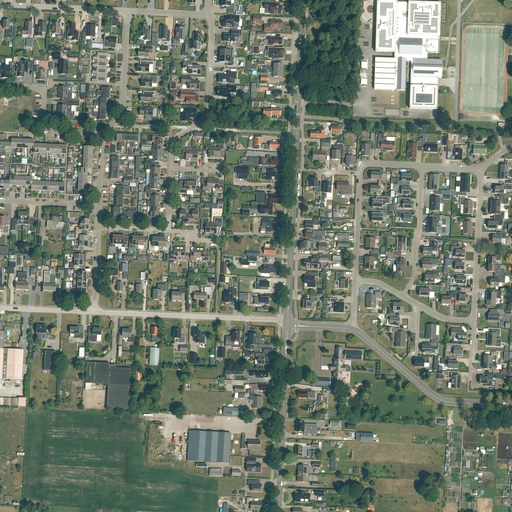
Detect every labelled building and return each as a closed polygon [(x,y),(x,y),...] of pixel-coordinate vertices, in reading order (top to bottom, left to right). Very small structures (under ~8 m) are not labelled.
[(231,4),(231,1),(222,0),(222,6),(228,7),(228,10),(234,10),(234,4),(231,4)] [(375,58),(374,90),(405,91),(406,62),(411,62),(410,86),(409,109),(437,110),(438,87),(437,87),(438,78),(442,78),(442,71),(442,66),(442,60),(434,60),(427,60),(427,53),(439,53),(439,41),(439,37),(440,23),(440,4),(409,2),(408,2),(408,3),(397,2),(392,2),(391,0),(386,0),(387,2),(377,1),(375,52),(394,53),(394,58),(375,58)] [(282,11),(282,7),(275,7),(275,3),(265,3),(264,9),(270,9),(270,14),(280,15),(280,11),(282,11)] [(227,20),(223,20),(223,19),(221,19),(221,23),(222,24),(223,24),(223,27),(233,28),(235,28),(235,27),(239,27),(239,23),(239,20),(242,20),(242,17),(239,17),(227,16),(227,20)] [(4,21),(4,29),(6,29),(6,39),(12,39),(13,28),(9,28),(10,21),(4,21)] [(282,29),(282,21),(271,21),(271,26),(265,26),(265,32),(272,32),(272,29),(282,29)] [(32,30),(32,23),(26,22),(26,30),(22,30),(22,35),(31,36),(32,30)] [(53,24),(52,34),(57,35),(56,38),(63,38),(63,31),(60,31),(60,24),(58,24),(58,22),(54,22),(54,24),(53,24)] [(40,23),(39,28),(36,28),(36,36),(42,37),(42,33),(46,33),(46,23),(40,23)] [(73,25),(73,23),(69,23),(69,25),(68,25),(68,38),(72,38),(72,41),(78,41),(79,32),(75,32),(76,25),(73,25)] [(95,38),(95,27),(91,27),(91,26),(86,26),(86,33),(82,33),(82,40),(86,40),(86,37),(95,38)] [(150,41),(150,33),(150,31),(147,31),(147,26),(138,26),(140,26),(140,37),(144,37),(144,41),(150,41)] [(170,42),(170,35),(167,35),(168,27),(160,27),(160,40),(164,40),(164,42),(170,42)] [(184,41),(185,29),(176,28),(176,40),(184,41)] [(239,38),(239,37),(241,37),(241,32),(239,32),(232,32),(232,35),(224,34),(224,42),(231,42),(231,43),(232,43),(232,42),(235,42),(235,38),(239,38)] [(200,42),(201,38),(200,38),(200,34),(194,34),(194,38),(193,38),(193,42),(190,42),(189,49),(197,49),(197,46),(200,46),(200,42)] [(109,37),(105,37),(104,43),(104,47),(111,48),(112,48),(112,44),(116,44),(117,38),(109,37)] [(270,41),(267,41),(267,47),(273,47),(273,45),(274,45),(281,45),(281,44),(282,44),(282,39),(281,39),(281,38),(273,38),(270,38),(270,39),(270,41)] [(152,54),(152,47),(145,47),(145,50),(138,50),(138,57),(148,57),(149,54),(152,54)] [(233,57),(233,52),(234,52),(234,48),(227,47),(227,51),(220,50),(220,57),(233,57)] [(269,57),(269,58),(282,58),(282,57),(283,58),(283,55),(282,55),(282,54),(283,54),(283,50),(269,50),(269,51),(269,57)] [(234,57),(233,57),(220,57),(220,63),(226,63),(226,67),(234,67),(234,57)] [(24,77),(25,73),(28,73),(29,62),(22,61),(21,65),(17,65),(16,77),(24,77)] [(68,75),(68,62),(60,62),(60,66),(59,66),(59,70),(59,75),(68,75)] [(153,65),(153,62),(145,62),(145,65),(138,64),(137,72),(149,72),(149,65),(153,65)] [(200,75),(201,67),(192,66),(192,63),(184,63),(183,69),(189,70),(189,74),(200,75)] [(10,69),(10,66),(9,66),(2,66),(2,67),(0,66),(0,73),(1,74),(1,78),(10,79),(10,69)] [(34,72),(37,73),(37,80),(45,80),(45,70),(40,70),(40,67),(35,66),(34,72)] [(236,80),(237,73),(229,72),(228,76),(219,75),(219,83),(230,83),(230,84),(233,84),(234,83),(234,80),(236,80)] [(157,77),(149,77),(149,80),(142,80),(141,87),(152,87),(152,84),(157,84),(157,77)] [(199,89),(199,82),(190,81),(191,78),(182,77),(182,84),(188,84),(187,89),(199,89)] [(236,92),(236,87),(229,87),(228,89),(218,89),(218,96),(222,96),(222,97),(230,97),(230,92),(236,92)] [(281,97),(281,91),(270,91),(270,95),(266,95),(266,99),(270,99),(270,100),(276,100),(276,97),(281,97)] [(154,95),(155,92),(148,92),(148,95),(141,95),(141,102),(152,102),(152,95),(154,95)] [(198,104),(198,96),(191,96),(191,93),(181,92),(181,99),(187,100),(186,103),(198,104)] [(249,101),(249,99),(249,94),(243,94),(244,93),(238,92),(238,100),(243,100),(243,101),(249,101)] [(196,118),(196,110),(185,109),(185,113),(182,113),(181,121),(189,122),(189,118),(196,118)] [(281,111),(280,110),(281,109),(271,109),(271,111),(264,110),(264,117),(271,117),(271,115),(280,116),(280,113),(281,112),(281,111)] [(70,115),(70,112),(58,111),(57,117),(62,117),(62,120),(73,121),(73,115),(70,115)] [(324,138),(324,130),(320,129),(319,130),(319,132),(311,132),(311,138),(319,138),(324,138)] [(394,151),(394,142),(381,142),(382,137),(382,132),(376,132),(376,135),(378,135),(377,144),(381,144),(381,150),(394,151)] [(162,146),(163,146),(163,141),(156,140),(157,137),(149,137),(148,142),(154,143),(154,146),(162,146)] [(261,146),(261,139),(255,138),(255,140),(252,140),(252,141),(252,148),(253,149),(258,149),(259,148),(259,145),(261,146)] [(329,155),(330,148),(330,140),(322,139),(321,152),(313,152),(313,160),(321,161),(321,162),(325,162),(325,155),(329,155)] [(422,148),(422,139),(419,139),(419,141),(416,141),(416,144),(408,144),(408,158),(405,158),(416,159),(416,147),(422,148)] [(422,148),(422,149),(425,149),(425,152),(437,153),(437,145),(425,145),(426,139),(422,139),(422,148)] [(343,144),(343,140),(338,140),(338,144),(337,144),(337,147),(336,151),(332,151),(332,160),(339,160),(339,153),(342,154),(343,144)] [(486,149),(485,149),(485,146),(474,145),(474,141),(470,141),(469,150),(473,150),(473,154),(477,155),(477,154),(485,154),(485,155),(485,149),(486,149)] [(373,150),(374,143),(366,143),(366,145),(361,145),(361,152),(359,152),(358,156),(369,157),(369,150),(373,150)] [(209,152),(208,158),(214,158),(215,148),(212,148),(212,146),(206,145),(206,152),(209,152)] [(451,145),(451,157),(454,157),(454,160),(462,161),(462,151),(466,151),(466,146),(460,146),(451,145)] [(215,148),(214,158),(220,159),(220,153),(223,153),(224,146),(218,146),(218,148),(215,148)] [(353,166),(354,157),(352,157),(352,147),(343,147),(343,152),(342,157),(347,158),(346,166),(353,166)] [(191,161),(192,151),(192,149),(183,148),(183,155),(186,155),(186,161),(191,161)] [(192,151),(191,161),(197,161),(198,156),(201,156),(201,149),(195,149),(195,151),(192,151)] [(278,166),(278,161),(278,159),(271,159),(271,157),(267,156),(266,159),(266,165),(270,165),(278,166)] [(163,157),(162,157),(153,157),(153,160),(145,159),(145,165),(149,165),(148,165),(156,165),(157,162),(162,162),(163,157)] [(500,173),(508,173),(508,169),(511,168),(511,162),(507,162),(507,166),(501,166),(500,173)] [(280,174),(273,173),(273,169),(266,169),(266,173),(261,173),(260,180),(266,180),(280,181),(280,174)] [(379,184),(385,184),(386,184),(386,181),(386,174),(371,173),(371,180),(379,180),(379,184)] [(506,180),(506,184),(511,185),(511,184),(511,181),(511,180),(511,176),(511,173),(508,173),(500,173),(500,180),(506,180)] [(398,178),(398,180),(395,180),(395,184),(403,185),(405,185),(405,182),(410,182),(411,175),(402,175),(401,178),(398,178)] [(441,195),(441,191),(437,190),(438,176),(430,175),(429,190),(434,191),(434,194),(441,195)] [(456,192),(455,195),(455,196),(464,196),(464,193),(470,193),(470,191),(469,191),(469,188),(470,188),(470,177),(460,177),(460,192),(456,192)] [(213,189),(213,179),(207,179),(207,185),(203,185),(203,191),(210,191),(210,189),(213,189)] [(213,179),(213,189),(215,189),(215,192),(222,192),(223,192),(223,182),(219,182),(219,179),(213,179)] [(307,183),(307,188),(310,188),(310,192),(314,192),(317,192),(317,196),(321,196),(321,193),(321,186),(317,186),(318,179),(310,179),(310,183),(307,183)] [(190,191),(191,181),(185,181),(184,187),(180,187),(180,193),(187,193),(187,191),(190,191)] [(191,181),(190,191),(193,191),(193,194),(200,194),(200,188),(196,187),(196,181),(191,181)] [(337,183),(337,191),(341,191),(341,195),(345,195),(352,195),(352,188),(348,188),(349,183),(337,183)] [(159,185),(158,184),(158,185),(150,184),(150,187),(146,187),(146,193),(148,193),(153,193),(153,190),(159,190),(159,185)] [(331,194),(331,185),(324,184),(324,193),(321,192),(321,198),(321,203),(324,203),(324,198),(327,199),(327,194),(331,194)] [(385,184),(379,184),(378,184),(379,184),(379,187),(370,187),(370,193),(379,193),(379,190),(384,190),(385,184)] [(395,184),(393,184),(392,190),(402,191),(401,195),(410,195),(410,188),(403,188),(403,185),(395,184)] [(506,184),(503,184),(503,187),(495,187),(494,194),(503,194),(503,190),(511,190),(511,185),(506,184)] [(89,188),(89,186),(79,185),(78,188),(74,188),(74,195),(86,195),(86,191),(87,191),(87,188),(89,188)] [(155,193),(153,193),(148,193),(147,198),(151,198),(151,201),(160,202),(161,196),(155,196),(155,193)] [(269,203),(271,204),(279,204),(279,196),(270,195),(270,199),(266,198),(266,203),(269,203)] [(389,204),(390,198),(386,198),(380,197),(380,198),(381,198),(381,201),(373,201),(372,208),(382,208),(382,206),(385,206),(385,204),(389,204)] [(439,211),(440,198),(431,197),(431,207),(432,207),(432,211),(439,211)] [(491,208),(500,208),(500,204),(508,205),(509,198),(505,198),(499,197),(498,202),(491,201),(491,208)] [(402,209),(412,209),(412,202),(405,202),(405,198),(398,198),(398,201),(398,205),(403,205),(402,209)] [(472,214),(472,202),(465,202),(466,198),(460,198),(460,205),(464,206),(463,214),(472,214)] [(271,206),(271,204),(269,203),(266,203),(266,206),(260,205),(260,214),(268,215),(273,216),(273,212),(272,212),(272,206),(271,206)] [(499,212),(500,208),(491,208),(491,214),(498,215),(497,219),(504,220),(504,212),(499,212)] [(183,222),(183,225),(188,225),(189,215),(185,215),(186,210),(180,210),(179,221),(183,222)] [(189,215),(188,225),(194,225),(194,222),(197,222),(198,219),(198,211),(192,211),(192,215),(189,215)] [(386,218),(387,211),(379,211),(379,215),(372,214),(372,221),(382,222),(382,217),(386,218)] [(23,225),(24,212),(18,212),(18,221),(12,220),(12,230),(15,231),(15,224),(23,225)] [(29,219),(29,213),(24,212),(23,225),(32,225),(31,232),(36,232),(36,226),(35,226),(36,220),(29,219)] [(159,213),(151,212),(150,215),(147,215),(147,222),(155,222),(155,218),(160,218),(160,213),(159,212),(159,213)] [(412,223),(412,216),(405,215),(405,212),(395,212),(395,215),(396,215),(396,218),(403,218),(403,222),(412,223)] [(60,214),(52,214),(52,221),(47,221),(47,228),(56,228),(56,222),(61,223),(61,216),(60,216),(60,214)] [(76,219),(76,221),(80,222),(80,225),(90,225),(90,223),(89,223),(90,220),(89,220),(89,217),(88,217),(88,214),(84,214),(84,219),(81,219),(78,219),(76,219)] [(428,219),(427,233),(436,233),(440,233),(440,227),(436,227),(437,220),(440,220),(440,216),(434,216),(434,220),(428,219)] [(0,230),(2,231),(2,233),(9,234),(9,225),(5,225),(6,218),(0,217),(0,230)] [(205,234),(211,234),(211,224),(208,224),(209,219),(202,218),(201,230),(205,230),(205,234)] [(211,224),(211,234),(216,234),(217,228),(220,228),(222,228),(222,219),(220,219),(214,218),(214,224),(211,224)] [(271,232),(278,232),(278,223),(273,223),(273,222),(270,221),(270,219),(274,219),(274,218),(262,218),(262,223),(262,228),(265,228),(265,227),(266,227),(266,233),(271,233),(271,232)] [(319,226),(319,219),(314,219),(314,222),(306,222),(306,229),(313,229),(313,226),(318,226),(319,226)] [(471,234),(471,223),(467,222),(467,219),(459,219),(459,223),(464,223),(463,234),(471,234)] [(488,222),(488,229),(497,230),(497,226),(502,226),(502,220),(497,219),(496,219),(496,223),(488,222)] [(90,227),(90,225),(80,225),(80,228),(76,227),(76,233),(82,233),(82,230),(89,231),(89,227),(90,227)] [(82,236),(82,233),(76,233),(75,238),(79,239),(79,242),(90,242),(90,240),(89,240),(89,236),(82,236)] [(505,246),(506,233),(500,233),(500,237),(492,236),(492,243),(500,243),(500,245),(505,246)] [(118,245),(119,236),(113,236),(113,241),(110,241),(109,247),(115,247),(115,245),(118,245)] [(119,236),(118,245),(118,249),(121,249),(121,248),(125,248),(127,248),(127,240),(124,240),(125,236),(119,236)] [(138,246),(138,237),(132,236),(132,242),(129,242),(129,248),(135,248),(135,246),(138,246)] [(138,237),(138,246),(138,249),(143,250),(143,249),(147,249),(147,243),(144,242),(144,237),(138,237)] [(159,247),(159,238),(153,237),(152,243),(149,243),(148,251),(154,251),(154,247),(159,247)] [(159,238),(159,247),(163,247),(163,250),(165,251),(165,252),(169,252),(169,244),(165,244),(166,238),(159,238)] [(370,254),(378,255),(379,250),(374,250),(375,239),(366,239),(366,251),(370,251),(370,254)] [(392,255),(400,256),(400,252),(405,252),(406,239),(398,239),(397,251),(393,251),(393,253),(386,253),(386,255),(388,255),(392,255)] [(75,241),(75,250),(85,250),(86,247),(88,248),(89,244),(90,242),(79,242),(75,241)] [(437,252),(437,242),(431,242),(431,249),(423,248),(423,255),(432,256),(432,252),(437,252)] [(179,258),(180,248),(174,247),(174,253),(171,253),(170,260),(176,260),(176,257),(179,258)] [(464,258),(464,251),(459,251),(459,247),(451,247),(450,253),(455,253),(455,258),(464,258)] [(180,248),(179,258),(182,258),(182,260),(188,260),(188,254),(185,254),(186,248),(180,248)] [(199,259),(200,249),(194,248),(194,254),(191,254),(190,261),(196,261),(196,258),(199,259)] [(200,249),(199,259),(202,259),(202,261),(208,261),(208,255),(205,255),(206,249),(200,249)] [(71,251),(70,257),(75,257),(74,260),(85,261),(85,259),(86,259),(86,255),(82,255),(82,251),(71,251)] [(378,260),(378,255),(370,254),(370,258),(365,258),(365,270),(373,270),(374,259),(378,260)] [(495,265),(496,261),(500,261),(500,254),(495,254),(495,258),(488,258),(488,265),(495,265)] [(241,259),(241,266),(248,266),(248,261),(253,262),(257,262),(257,258),(253,258),(248,257),(248,260),(243,259),(241,259)] [(436,266),(437,259),(430,259),(430,263),(423,262),(422,269),(431,270),(431,265),(436,266)] [(70,263),(70,269),(74,269),(79,269),(79,266),(83,266),(85,267),(85,263),(85,262),(85,261),(74,260),(74,263),(70,263)] [(315,261),(315,260),(312,260),(312,261),(304,261),(304,264),(303,265),(303,267),(305,269),(307,269),(308,268),(311,268),(311,269),(317,270),(318,263),(318,261),(315,261)] [(405,260),(397,260),(396,272),(404,273),(405,260)] [(463,271),(464,264),(455,263),(456,260),(445,260),(445,267),(448,267),(449,266),(455,266),(455,270),(463,271)] [(488,272),(494,272),(494,276),(497,276),(505,277),(511,276),(511,275),(507,276),(507,274),(503,274),(503,270),(500,270),(500,265),(495,265),(488,265),(488,272)] [(261,272),(261,273),(261,276),(269,277),(269,274),(269,273),(276,273),(276,268),(270,267),(264,266),(264,269),(261,269),(261,272)] [(83,269),(79,269),(74,269),(74,277),(88,278),(88,276),(87,276),(87,272),(83,272),(83,269)] [(318,277),(318,273),(312,273),(312,277),(305,276),(305,277),(304,277),(303,278),(303,280),(303,281),(304,281),(304,284),(308,284),(308,287),(315,288),(315,281),(314,281),(314,277),(318,277)] [(348,289),(348,281),(344,280),(344,274),(336,273),(336,281),(338,282),(338,285),(339,285),(338,289),(341,289),(348,289)] [(439,280),(439,273),(432,273),(432,276),(425,276),(425,283),(434,283),(434,280),(439,280)] [(461,274),(452,274),(451,279),(456,279),(456,284),(465,284),(466,277),(459,277),(459,274),(461,274)] [(497,276),(494,276),(494,280),(490,279),(490,286),(495,287),(498,287),(498,283),(505,283),(505,277),(497,276)] [(256,284),(256,290),(268,290),(268,288),(269,288),(269,282),(263,282),(263,278),(265,278),(258,278),(257,284),(256,284)] [(123,292),(123,283),(118,283),(118,282),(114,282),(113,285),(117,285),(117,292),(123,292)] [(166,291),(166,285),(157,285),(157,290),(154,290),(153,300),(161,300),(161,291),(166,291)] [(200,300),(200,294),(196,293),(196,286),(190,286),(190,293),(194,294),(194,299),(200,300)] [(438,293),(438,286),(426,286),(426,290),(419,289),(419,296),(429,297),(429,293),(434,293),(438,293)] [(77,291),(73,291),(73,294),(74,294),(74,300),(77,300),(83,301),(83,294),(86,295),(86,291),(87,291),(88,289),(77,288),(77,291)] [(186,294),(186,288),(179,288),(179,293),(172,293),(172,300),(181,301),(181,294),(186,294)] [(200,294),(200,300),(206,300),(206,294),(211,294),(211,288),(205,288),(204,294),(200,294)] [(236,296),(237,289),(230,289),(230,294),(225,293),(225,303),(232,303),(232,296),(236,296)] [(496,299),(501,299),(501,290),(495,290),(495,293),(487,293),(486,299),(487,299),(487,306),(495,306),(496,299)] [(467,303),(468,296),(461,296),(461,291),(455,291),(455,299),(459,299),(459,302),(467,303)] [(380,299),(381,293),(375,292),(375,296),(367,295),(367,302),(367,308),(376,309),(376,299),(380,299)] [(455,299),(455,293),(448,293),(448,298),(442,297),(441,305),(450,305),(451,298),(455,299)] [(318,302),(318,297),(311,297),(310,301),(304,301),(303,309),(314,310),(314,302),(318,302)] [(330,299),(330,303),(334,303),(333,312),(343,313),(344,303),(340,303),(338,303),(338,299),(330,299)] [(388,315),(394,315),(394,312),(402,312),(403,304),(393,304),(393,309),(388,309),(388,315)] [(503,318),(503,310),(497,310),(497,314),(488,314),(488,322),(499,322),(499,317),(503,318)] [(379,314),(379,319),(386,319),(386,320),(390,320),(390,325),(399,326),(399,319),(394,319),(394,315),(388,315),(386,315),(379,314)] [(0,337),(4,338),(4,331),(0,331),(0,327),(0,323),(0,378),(22,380),(23,350),(0,348),(0,337)] [(41,339),(42,333),(46,334),(46,339),(51,339),(51,330),(46,330),(46,326),(37,326),(37,333),(36,333),(36,334),(35,339),(41,339)] [(439,326),(427,326),(426,333),(426,339),(431,340),(431,344),(438,344),(438,336),(435,336),(436,326),(439,326)] [(79,328),(70,327),(70,328),(70,334),(74,334),(74,338),(76,338),(83,339),(84,333),(79,332),(79,328)] [(400,329),(392,328),(392,332),(397,333),(396,339),(397,339),(396,347),(393,347),(404,348),(405,333),(398,333),(398,329),(400,329)] [(101,336),(102,329),(93,329),(93,333),(88,333),(88,342),(97,343),(97,335),(101,336)] [(451,329),(451,336),(453,336),(457,336),(457,340),(466,341),(466,334),(459,333),(459,330),(453,329),(451,329)] [(487,333),(487,338),(488,338),(487,346),(496,346),(500,347),(500,337),(500,329),(493,329),(493,333),(487,333)] [(135,342),(135,336),(131,336),(131,330),(123,330),(122,337),(128,337),(128,342),(135,342)] [(185,343),(185,336),(181,336),(181,330),(174,330),(174,339),(178,339),(177,343),(185,343)] [(199,331),(199,330),(196,330),(195,330),(195,331),(194,331),(194,339),(196,339),(196,343),(204,344),(204,335),(200,335),(201,331),(199,331)] [(240,333),(233,332),(233,336),(230,336),(230,338),(225,337),(225,346),(234,346),(234,342),(239,342),(240,333)] [(259,346),(259,336),(255,336),(255,335),(250,334),(250,343),(247,343),(246,349),(254,349),(254,345),(259,346)] [(422,353),(431,354),(435,354),(435,350),(438,350),(438,344),(435,344),(428,344),(428,347),(422,347),(422,353)] [(462,355),(462,349),(455,348),(455,344),(446,344),(446,350),(453,351),(453,355),(462,355)] [(108,346),(102,351),(105,354),(110,349),(108,346)] [(158,366),(159,349),(150,348),(149,366),(158,366)] [(331,371),(332,371),(334,371),(333,378),(334,378),(334,382),(340,382),(340,378),(341,378),(342,371),(345,372),(345,367),(342,367),(342,360),(341,360),(341,359),(362,360),(362,353),(346,352),(345,356),(342,356),(342,349),(336,348),(335,359),(334,359),(334,366),(331,366),(331,371)] [(54,372),(55,352),(44,352),(44,371),(54,372)] [(483,363),(492,363),(496,363),(497,352),(491,352),(491,356),(484,356),(483,363)] [(268,362),(269,357),(263,357),(263,354),(256,353),(255,360),(258,360),(258,365),(268,365),(268,362)] [(429,363),(429,357),(422,357),(422,360),(415,360),(414,367),(424,367),(424,363),(429,363)] [(457,369),(458,362),(449,362),(449,358),(443,358),(441,358),(441,364),(448,364),(448,369),(457,369)] [(130,385),(131,369),(109,368),(109,363),(87,362),(85,389),(91,389),(91,384),(108,384),(107,408),(129,409),(130,385)] [(496,363),(492,363),(483,363),(483,369),(490,370),(490,371),(496,371),(496,367),(496,363)] [(141,381),(142,371),(135,370),(135,381),(133,380),(133,385),(139,386),(140,381),(141,381)] [(454,376),(454,372),(448,372),(448,379),(452,379),(451,389),(455,389),(456,389),(459,389),(460,382),(461,382),(461,376),(458,376),(454,376)] [(493,374),(487,374),(487,377),(480,377),(479,384),(485,384),(485,386),(484,386),(492,387),(492,381),(493,381),(493,374)] [(260,409),(261,398),(255,397),(255,394),(254,394),(251,394),(249,394),(249,400),(253,400),(253,409),(260,409)] [(19,397),(18,406),(26,407),(27,398),(19,397)] [(360,442),(373,442),(373,434),(361,433),(360,442)] [(243,435),(242,449),(247,449),(260,450),(260,442),(248,441),(245,441),(246,435),(243,435)] [(255,464),(255,459),(247,458),(247,462),(247,472),(260,472),(260,470),(261,470),(261,469),(261,468),(261,467),(260,466),(260,465),(255,464)] [(298,474),(308,475),(308,467),(298,466),(298,474)] [(308,483),(308,475),(298,474),(298,482),(308,483)] [(261,492),(261,485),(253,484),(254,481),(248,480),(247,486),(251,486),(251,492),(261,492)] [(305,494),(305,493),(298,493),(298,494),(295,494),(295,502),(300,502),(301,503),(302,503),(303,502),(304,502),(309,502),(310,494),(305,494)] [(247,498),(246,505),(251,505),(251,510),(254,510),(253,511),(257,511),(258,510),(262,510),(262,503),(252,502),(253,498),(247,498)]
